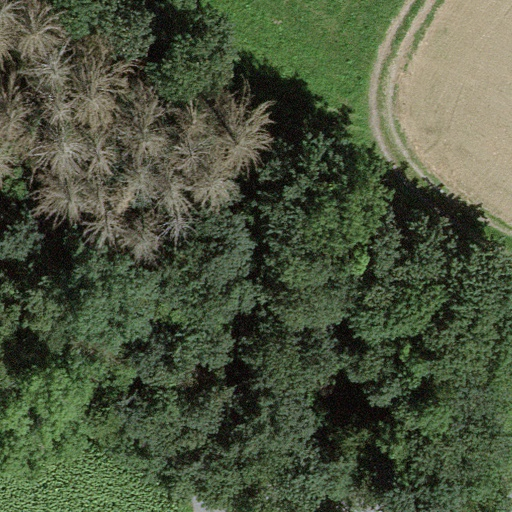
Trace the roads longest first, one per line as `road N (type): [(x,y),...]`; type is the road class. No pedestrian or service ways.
road 1 (track): [(0,366),(130,418),(246,511)]
road 2 (track): [(363,511),(511,500)]
